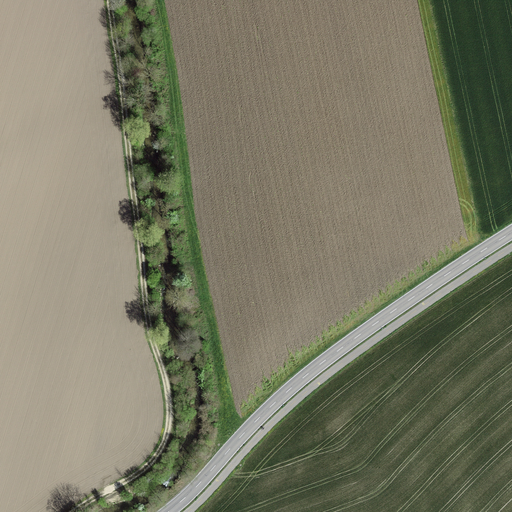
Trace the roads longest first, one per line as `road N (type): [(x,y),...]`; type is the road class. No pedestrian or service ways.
road 1 (track): [(106,0),(145,306),(169,414),(149,462),(73,511)]
road 2 (tertiary): [(511,232),(280,396),(167,511)]
